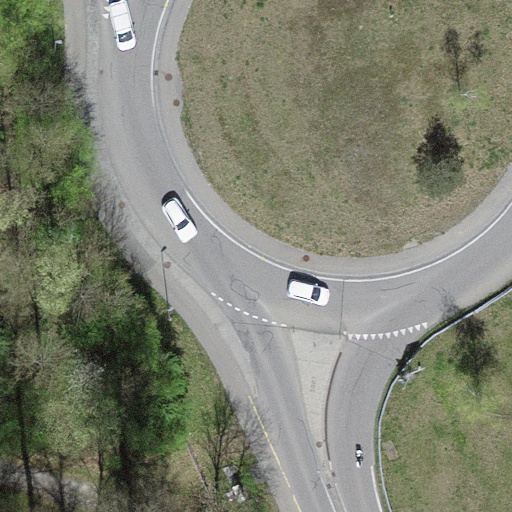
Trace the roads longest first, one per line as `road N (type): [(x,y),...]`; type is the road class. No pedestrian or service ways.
road 1 (secondary): [(131,20),(123,69),(140,165),(163,209),(235,276)]
road 2 (secondary): [(235,276),(260,325),(310,511)]
road 3 (secondary): [(364,511),(351,414),(390,306)]
road 4 (secondary): [(235,276),(284,298),(336,308),(390,306)]
road 5 (secondary): [(390,306),(478,272),(511,245)]
road 6 (track): [(119,511),(98,498),(0,474)]
